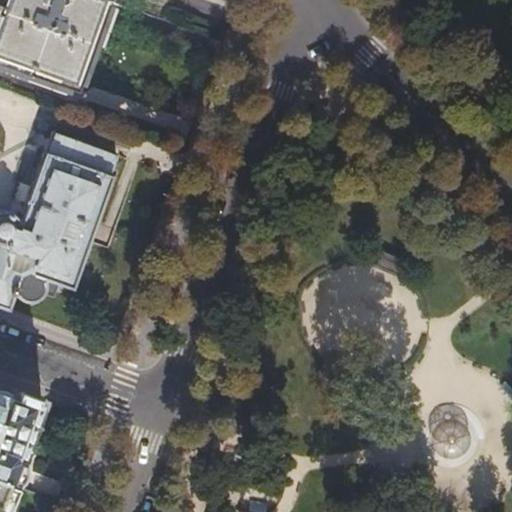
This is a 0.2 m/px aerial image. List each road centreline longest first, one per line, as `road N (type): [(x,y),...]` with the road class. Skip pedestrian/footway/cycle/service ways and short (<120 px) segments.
road 1 (residential): [(162,404),(224,255),(309,0)]
road 2 (tertiary): [(315,0),(511,198)]
road 3 (residential): [(162,404),(0,347)]
